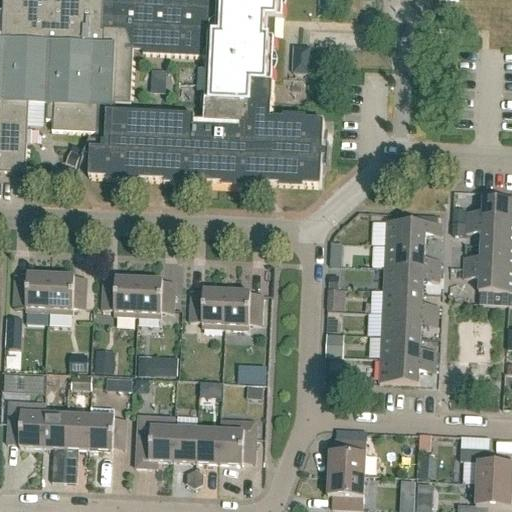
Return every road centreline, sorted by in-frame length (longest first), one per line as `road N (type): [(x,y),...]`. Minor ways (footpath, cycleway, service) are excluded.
road 1 (residential): [(312,232),(0,219)]
road 2 (residential): [(0,504),(225,511)]
road 3 (residential): [(511,429),(307,421)]
road 4 (residential): [(307,421),(312,232)]
road 5 (residential): [(398,154),(405,0)]
